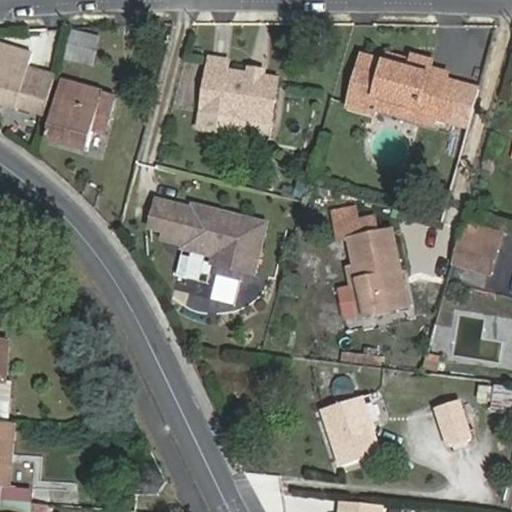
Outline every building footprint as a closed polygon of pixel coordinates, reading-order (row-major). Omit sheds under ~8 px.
[(100,39),(71,31),(63,59),(92,67),(100,39)] [(24,76),(32,53),(0,42),(0,104),(14,109),(18,98),(31,102),(38,81),(24,76)] [(390,52),(388,61),(409,67),(412,58),(390,52)] [(409,67),(388,61),(362,54),(347,106),(374,114),(376,108),(434,124),(436,117),(449,121),(461,81),(447,77),(449,72),(429,66),(431,59),(414,54),(412,58),(409,67)] [(212,56),(202,109),(200,126),(223,130),(226,114),(240,116),(272,122),(280,79),(264,76),(261,78),(253,76),(251,74),(229,70),(230,59),(212,56)] [(101,89),(63,77),(45,139),(84,150),(91,127),(106,132),(117,96),(100,92),(101,89)] [(240,116),(226,114),(223,130),(237,133),(240,116)] [(158,199),(151,225),(166,229),(164,236),(185,242),(184,246),(215,254),(213,261),(253,272),(266,223),(209,208),(204,211),(194,208),(158,199)] [(408,306),(393,231),(350,239),(355,266),(347,268),(356,316),(408,306)] [(460,236),(453,262),(484,270),(491,244),(460,236)] [(186,276),(188,267),(179,265),(176,274),(186,276)] [(0,340),(0,382),(6,383),(10,341),(0,340)] [(490,410),(511,415),(511,387),(497,384),(490,410)] [(381,452),(363,398),(324,410),(342,465),(381,452)] [(473,437),(461,399),(435,408),(447,446),(473,437)] [(11,489),(15,426),(0,424),(0,502),(33,506),(33,491),(11,489)] [(47,511),(48,507),(33,506),(0,502),(0,511),(47,511)]
